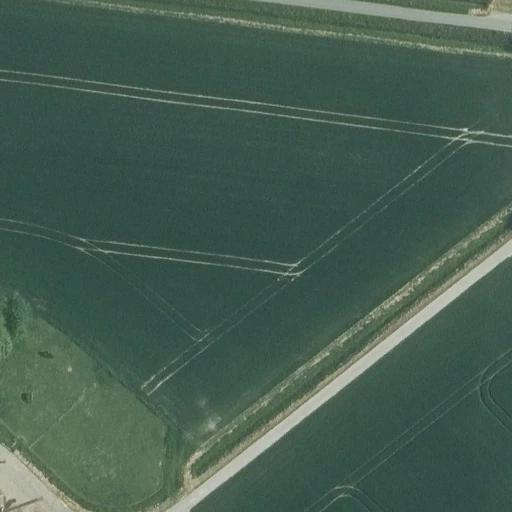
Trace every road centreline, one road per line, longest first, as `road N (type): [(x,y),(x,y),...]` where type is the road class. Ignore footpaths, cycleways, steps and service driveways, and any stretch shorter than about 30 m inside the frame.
road 1 (unclassified): [(177,511),(511,248)]
road 2 (unclassified): [(511,26),(290,0)]
